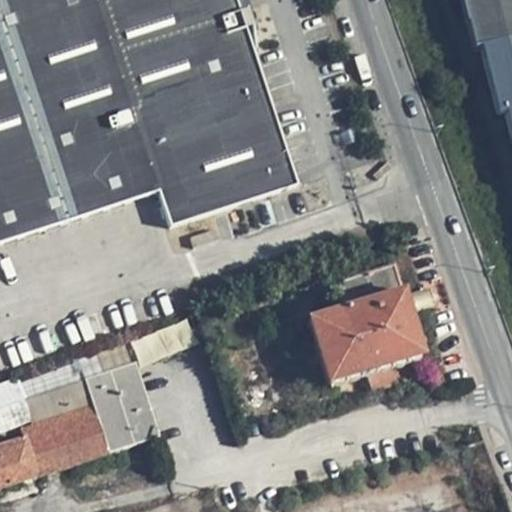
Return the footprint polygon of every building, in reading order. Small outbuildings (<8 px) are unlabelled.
[(293,182),(231,0),(0,0),(0,243),(153,192),(165,225),(293,182)] [(511,0),(460,0),(474,48),(481,48),(499,113),(506,113),(511,138),(511,0)] [(338,287),(343,311),(399,292),(393,270),(338,287)] [(420,358),(399,292),(343,311),(308,325),(326,387),(420,358)] [(133,344),(142,365),(176,349),(166,329),(133,344)] [(158,438),(136,367),(135,365),(85,381),(85,384),(93,406),(109,454),(158,438)] [(423,372),(414,376),(421,392),(431,387),(423,372)] [(50,395),(57,416),(93,406),(85,384),(50,395)] [(93,406),(57,416),(44,421),(22,429),(25,438),(39,478),(109,454),(93,406)] [(0,490),(39,478),(25,438),(0,445),(0,490)]
